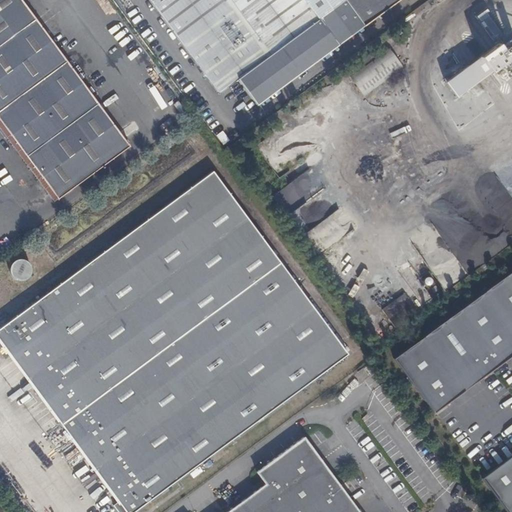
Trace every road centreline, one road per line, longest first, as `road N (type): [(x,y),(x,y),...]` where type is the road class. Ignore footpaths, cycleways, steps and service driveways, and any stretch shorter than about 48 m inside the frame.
road 1 (unknown): [(201,90),(238,117),(256,115),(414,0)]
road 2 (unknown): [(459,0),(431,28),(424,51),(432,106),(461,132),(511,122)]
road 3 (unknown): [(0,200),(27,215),(58,215),(124,169),(162,126)]
road 4 (unknown): [(72,0),(162,126)]
